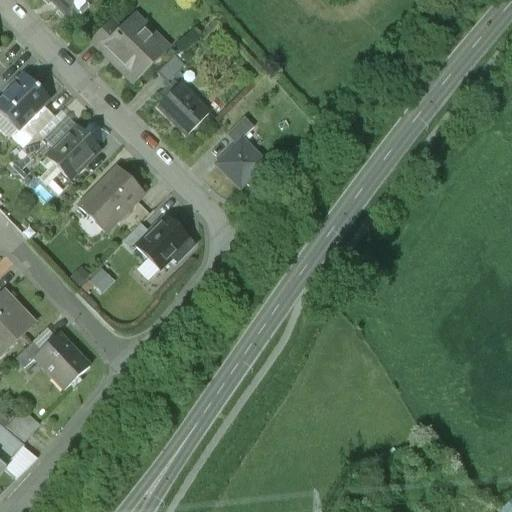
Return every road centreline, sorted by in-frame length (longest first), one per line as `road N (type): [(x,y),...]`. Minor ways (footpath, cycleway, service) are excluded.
road 1 (tertiary): [(140,511),(308,276),(511,19)]
road 2 (residential): [(131,365),(216,270),(224,239),(0,3)]
road 3 (residential): [(12,511),(131,365)]
road 4 (residential): [(131,365),(0,238)]
